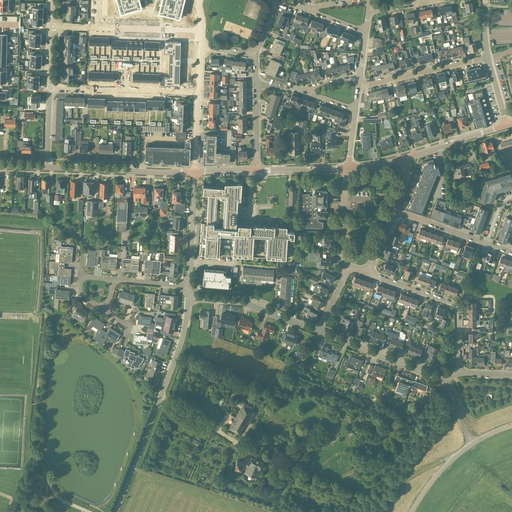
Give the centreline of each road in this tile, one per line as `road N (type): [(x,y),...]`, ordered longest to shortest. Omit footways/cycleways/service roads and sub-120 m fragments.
road 1 (unclassified): [(114,511),(181,347),(188,297)]
road 2 (residential): [(368,272),(455,307),(461,373)]
road 3 (residential): [(197,93),(49,88)]
road 4 (tertiary): [(195,171),(47,167)]
road 5 (residential): [(320,331),(246,303),(188,297)]
road 6 (residential): [(444,381),(320,331)]
road 7 (residential): [(358,86),(488,57)]
